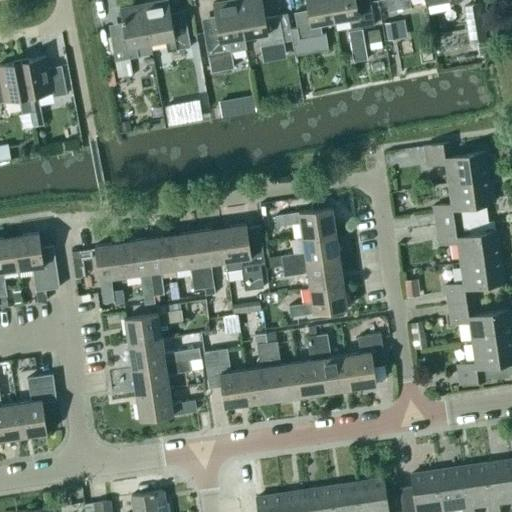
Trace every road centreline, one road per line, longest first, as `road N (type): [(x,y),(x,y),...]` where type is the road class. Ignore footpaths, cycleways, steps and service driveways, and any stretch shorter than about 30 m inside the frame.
road 1 (residential): [(413,420),(378,178),(57,223),(73,335)]
road 2 (unclassified): [(202,451),(413,420)]
road 3 (residential): [(86,465),(73,335)]
